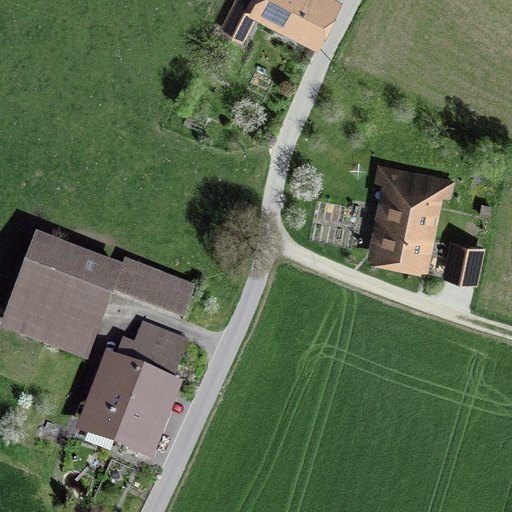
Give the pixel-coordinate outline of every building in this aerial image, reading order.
[(238,0),(224,29),(242,38),(257,8),(313,37),(331,1),(328,0),(238,0)] [(418,260),(431,192),(394,184),(380,252),(418,260)] [(113,292),(183,320),(195,288),(125,261),(120,273),(37,241),(8,317),(47,333),(43,343),(86,360),(113,292)] [(481,251),(452,245),(446,274),(475,280),(481,251)] [(178,364),(123,343),(89,431),(144,453),(178,364)]
